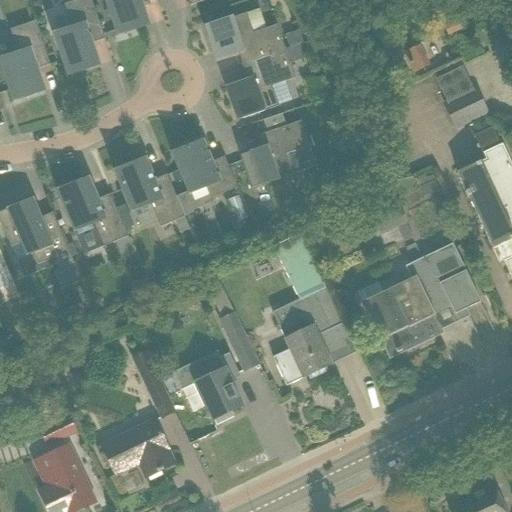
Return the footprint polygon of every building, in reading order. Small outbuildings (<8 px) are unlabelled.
[(72,29),(52,36),(66,77),(99,66),(91,44),(104,40),(90,0),(77,0),(76,1),(64,5),(72,29)] [(156,0),(103,0),(116,37),(148,26),(141,5),(156,0)] [(238,55),(241,66),(285,50),(276,26),(253,34),(246,14),(204,28),(215,61),(238,55)] [(457,21),(444,27),(448,37),(461,31),(457,21)] [(37,70),(49,65),(34,22),(9,31),(17,54),(0,60),(0,69),(12,103),(44,92),(37,70)] [(298,31),(285,36),(289,48),(303,43),(298,31)] [(298,46),(285,50),(290,63),(302,59),(298,46)] [(285,50),(241,66),(247,81),(225,89),(236,121),(278,107),(271,87),(295,79),(290,63),(285,50)] [(444,105),(455,129),(487,114),(475,90),(444,105)] [(239,157),(250,190),(292,175),(285,155),(309,147),(300,122),(256,137),(261,150),(239,157)] [(237,189),(224,158),(211,163),(202,142),(170,155),(188,196),(207,187),(212,199),(237,189)] [(484,160),(457,173),(492,249),(496,248),(511,280),(511,279),(511,167),(502,145),(482,154),(484,160)] [(149,205),(159,228),(184,218),(166,175),(154,181),(145,159),(113,173),(130,213),(149,205)] [(414,177),(419,188),(437,180),(432,169),(414,177)] [(93,225),(102,248),(115,243),(127,238),(109,195),(97,200),(88,179),(56,192),(73,233),(93,225)] [(407,224),(393,195),(361,209),(375,239),(407,224)] [(237,197),(227,201),(236,223),(247,219),(237,197)] [(73,263),(52,213),(39,219),(32,200),(0,213),(0,224),(10,248),(20,244),(25,257),(32,254),(37,266),(54,259),(58,270),(71,264),(73,263)] [(272,313),(289,350),(272,358),(285,387),(330,366),(316,337),(341,325),(324,288),(298,235),(273,247),(298,301),(272,313)] [(127,238),(115,243),(122,260),(134,255),(127,238)] [(362,304),(372,326),(389,360),(388,357),(396,353),(397,354),(401,351),(401,352),(417,345),(418,347),(439,336),(430,318),(433,317),(433,316),(451,308),(454,315),(480,303),(452,245),(405,268),(411,280),(382,294),(384,298),(366,307),(364,303),(362,304)] [(58,270),(53,272),(60,289),(79,281),(71,264),(58,270)] [(232,315),(234,315),(219,285),(208,290),(222,320),(219,321),(244,372),(257,366),(232,315)] [(199,290),(160,309),(165,320),(204,301),(199,290)] [(78,305),(68,309),(74,323),(84,319),(78,305)] [(9,365),(23,396),(54,382),(40,350),(9,365)] [(239,378),(228,354),(219,359),(216,353),(186,368),(194,385),(182,390),(193,413),(205,407),(212,422),(242,408),(230,382),(239,378)] [(172,413),(149,363),(136,369),(160,419),(172,413)] [(75,433),(69,419),(40,432),(46,446),(75,433)] [(100,447),(115,478),(139,466),(145,479),(174,465),(153,421),(100,447)] [(76,511),(95,503),(68,447),(34,463),(46,489),(38,493),(47,511),(76,511)] [(448,510),(449,511),(503,511),(491,484),(475,491),(478,497),(448,510)]
